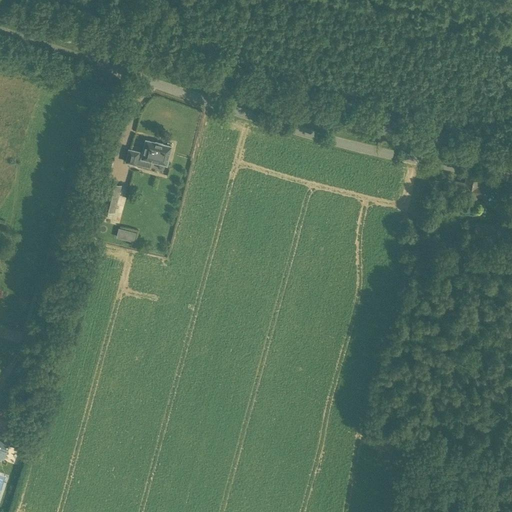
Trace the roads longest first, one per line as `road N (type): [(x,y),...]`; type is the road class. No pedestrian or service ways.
road 1 (unclassified): [(511,180),(307,136),(0,33)]
road 2 (primary): [(511,152),(284,107),(0,10)]
